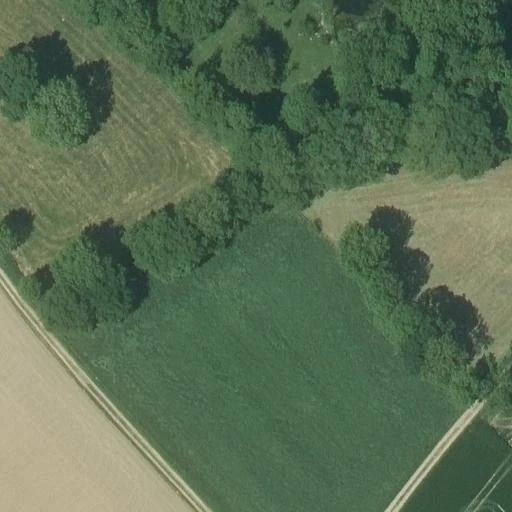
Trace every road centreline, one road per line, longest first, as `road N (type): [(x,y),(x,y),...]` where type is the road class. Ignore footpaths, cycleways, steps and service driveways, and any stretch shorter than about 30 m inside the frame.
road 1 (track): [(37,328),(277,162),(393,135),(511,132)]
road 2 (track): [(0,280),(201,511)]
road 3 (track): [(511,368),(387,511)]
